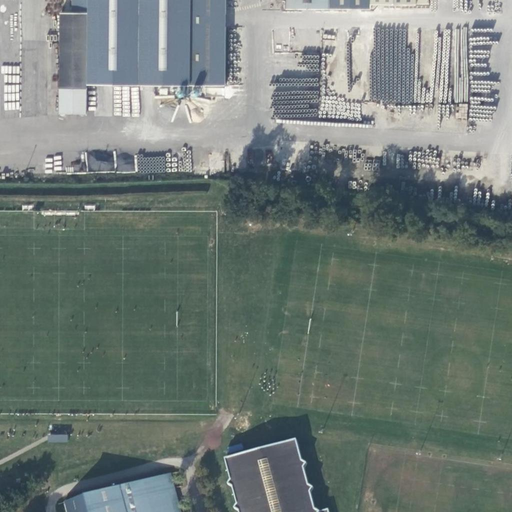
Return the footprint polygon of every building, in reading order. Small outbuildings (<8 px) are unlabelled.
[(69,0),(70,13),(88,13),(88,82),(226,82),(226,0),(69,0)] [(88,82),(88,13),(70,13),(60,13),(60,113),(88,113),(88,82)] [(85,153),(87,172),(115,170),(113,150),(85,153)] [(135,159),(116,158),(116,172),(135,172),(135,159)] [(251,180),(275,182),(277,163),(253,161),(251,180)] [(320,511),(315,508),(310,492),(313,487),(308,484),(304,468),(307,463),(302,460),(296,440),(226,459),(231,479),(228,484),(233,487),(238,504),(235,508),(240,511),(239,511),(329,511),(328,509),(320,511)] [(175,511),(165,475),(66,501),(69,511),(175,511)]
